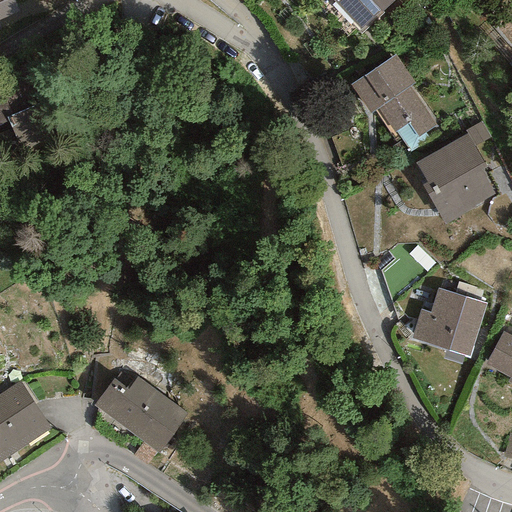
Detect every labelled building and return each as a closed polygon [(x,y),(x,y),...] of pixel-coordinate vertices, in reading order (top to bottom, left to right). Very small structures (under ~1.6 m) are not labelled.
[(13,0),(0,0),(0,20),(19,12),(13,0)] [(332,0),(361,31),(394,0),(332,0)] [(395,55),(350,84),(369,114),(378,109),(394,133),(396,131),(409,123),(418,137),(425,133),(436,126),(410,86),(414,83),(395,55)] [(26,74),(0,85),(0,132),(11,128),(17,143),(50,128),(26,74)] [(466,134),(415,163),(426,183),(422,185),(444,225),(474,208),(473,206),(494,194),(481,170),(486,167),(474,146),(490,137),(481,122),(464,131),(466,134)] [(430,140),(425,133),(418,137),(409,123),(396,131),(410,153),(430,140)] [(486,303),(437,289),(430,313),(420,310),(411,340),(469,358),(486,303)] [(511,385),(511,336),(502,332),(484,364),(509,378),(507,382),(511,385)] [(157,452),(186,413),(136,377),(127,389),(113,379),(93,405),(143,441),(157,452)] [(19,381),(0,393),(0,460),(50,428),(19,381)] [(511,458),(511,434),(507,434),(503,457),(511,458)] [(143,441),(133,455),(147,465),(157,452),(143,441)]
